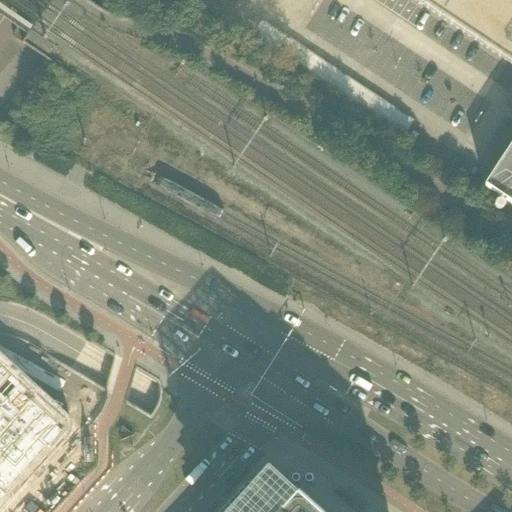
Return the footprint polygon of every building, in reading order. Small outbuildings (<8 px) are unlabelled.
[(511,0),(413,0),(511,65),(511,0)] [(365,117),(378,98),(262,21),(250,39),(365,117)] [(511,144),(485,186),(511,204),(511,144)] [(33,403),(37,399),(0,365),(0,502),(51,447),(45,442),(59,426),(33,403)] [(307,511),(265,474),(230,511),(307,511)]
